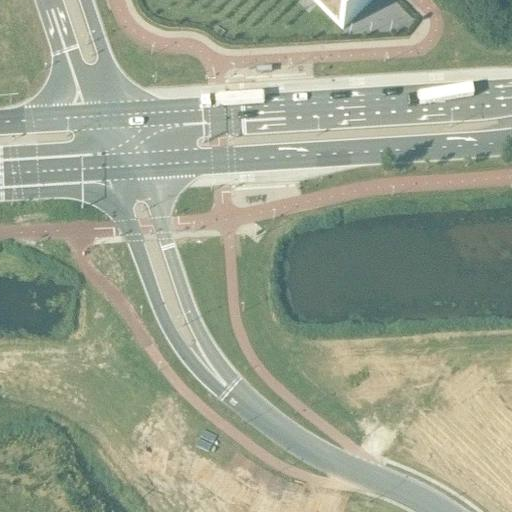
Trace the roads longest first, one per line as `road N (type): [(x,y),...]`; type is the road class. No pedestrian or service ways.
road 1 (tertiary): [(511,97),(126,115)]
road 2 (tertiary): [(141,166),(511,143)]
road 3 (unclassified): [(106,168),(173,338),(228,387)]
road 4 (unclassified): [(228,387),(318,451),(445,511)]
road 5 (unclassified): [(228,387),(179,291),(141,166)]
road 6 (unclassified): [(126,115),(80,0)]
road 7 (unclassified): [(56,0),(90,117)]
